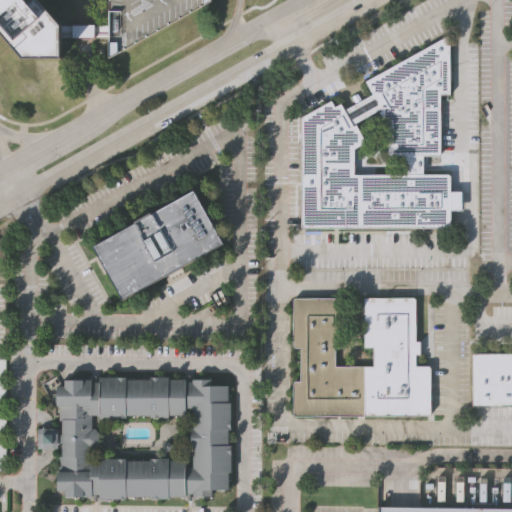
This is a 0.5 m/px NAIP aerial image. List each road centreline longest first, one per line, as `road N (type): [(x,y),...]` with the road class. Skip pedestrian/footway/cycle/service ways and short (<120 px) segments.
road 1 (secondary): [(22,196),(371,0)]
road 2 (secondary): [(279,17),(78,129)]
